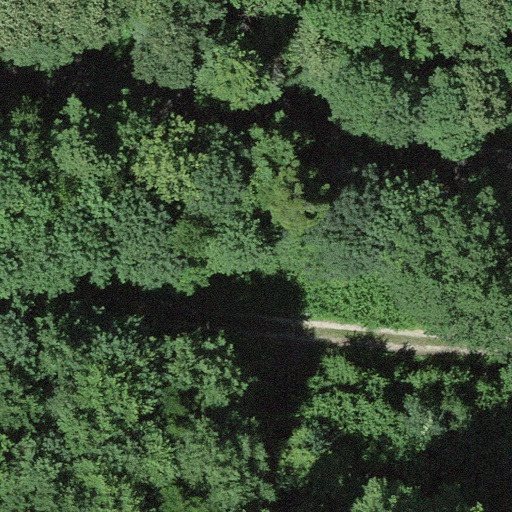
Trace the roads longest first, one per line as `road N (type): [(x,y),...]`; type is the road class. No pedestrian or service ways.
road 1 (tertiary): [(511,184),(0,60)]
road 2 (track): [(290,323),(0,304)]
road 3 (track): [(511,344),(290,323)]
road 4 (track): [(229,511),(290,323)]
